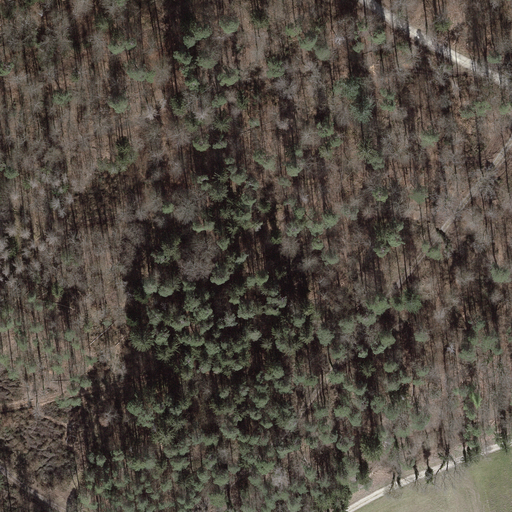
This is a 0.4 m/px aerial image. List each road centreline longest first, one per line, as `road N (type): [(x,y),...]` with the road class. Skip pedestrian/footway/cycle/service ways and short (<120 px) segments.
road 1 (track): [(200,511),(341,359),(511,143)]
road 2 (track): [(64,511),(143,260),(151,133)]
road 3 (track): [(511,441),(380,491),(348,511)]
road 4 (unclassified): [(511,84),(370,0)]
